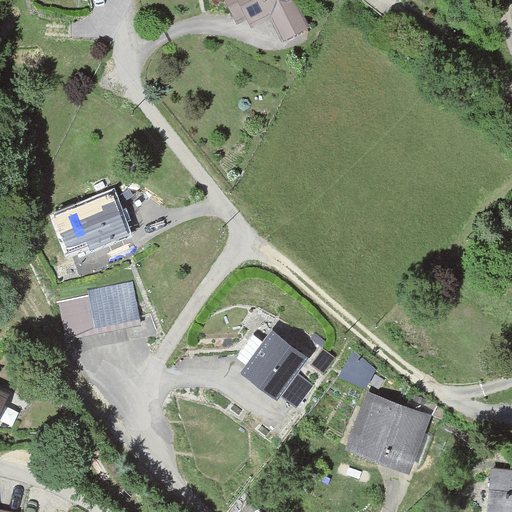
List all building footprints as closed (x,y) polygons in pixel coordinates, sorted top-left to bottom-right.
[(295,0),(250,0),(261,22),(297,5),(295,0)] [(142,252),(119,193),(62,214),(84,273),(142,252)] [(315,355),(274,328),(245,370),(300,407),(315,386),(301,376),(315,355)] [(371,381),(378,362),(354,354),(347,373),(371,381)] [(0,432),(16,398),(0,391),(0,432)] [(435,416),(372,393),(351,449),(414,472),(435,416)] [(511,511),(511,470),(495,469),(491,511),(511,511)]
